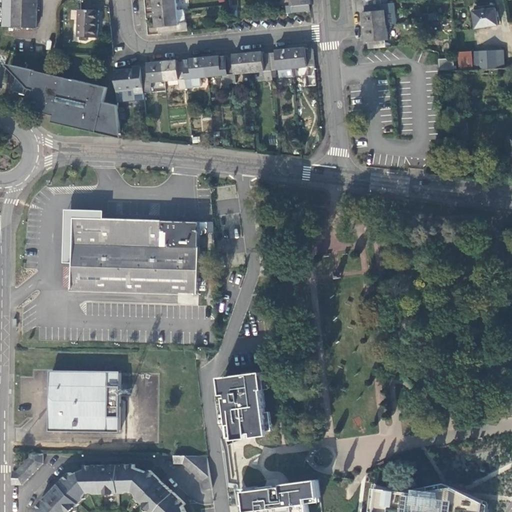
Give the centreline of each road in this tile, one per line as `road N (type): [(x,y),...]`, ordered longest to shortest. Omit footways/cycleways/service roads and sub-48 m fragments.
road 1 (residential): [(241,166),(251,266),(221,353),(204,373),(219,494)]
road 2 (residential): [(121,0),(124,33),(137,50),(325,34)]
road 3 (tertiary): [(59,150),(241,166)]
road 4 (tertiary): [(333,173),(511,196)]
road 5 (secondary): [(0,381),(1,237)]
road 6 (residential): [(325,34),(333,173)]
